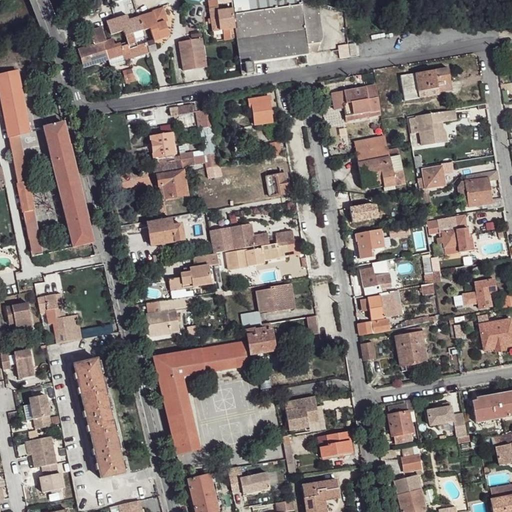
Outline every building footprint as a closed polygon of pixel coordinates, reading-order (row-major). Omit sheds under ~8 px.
[(214,0),(206,1),(212,32),(218,30),(221,30),(231,29),(235,29),(232,8),(216,10),(214,0)] [(232,8),(230,0),(214,0),(216,10),(232,8)] [(318,4),(303,0),(232,0),(237,28),(235,29),(238,42),(241,64),(253,62),(318,52),(322,32),(318,4)] [(152,12),(138,17),(139,19),(142,31),(149,29),(153,41),(169,37),(165,22),(166,21),(162,7),(152,10),(152,12)] [(139,19),(126,22),(127,28),(123,29),(125,36),(142,31),(139,19)] [(87,34),(91,47),(122,38),(125,36),(123,29),(127,28),(126,22),(87,34)] [(231,29),(221,30),(223,40),(233,38),(231,29)] [(183,43),(179,45),(183,71),(205,68),(202,47),(200,34),(192,35),(192,42),(183,43)] [(91,47),(78,51),(78,52),(83,67),(83,68),(123,55),(123,52),(126,51),(122,38),(91,47)] [(151,43),(144,45),(146,52),(153,50),(151,43)] [(126,51),(123,52),(123,55),(125,60),(147,54),(146,52),(144,45),(126,51)] [(78,52),(74,53),(79,68),(83,67),(78,52)] [(253,62),(241,64),(243,75),(255,73),(253,62)] [(447,69),(399,76),(403,102),(417,99),(417,93),(436,90),(437,93),(450,90),(447,69)] [(0,75),(0,97),(8,138),(9,138),(19,136),(30,134),(18,72),(0,75)] [(374,87),(331,94),(333,110),(343,109),(343,105),(350,104),(352,115),(377,112),(374,87)] [(436,90),(417,93),(417,99),(436,96),(437,93),(436,90)] [(269,97),(248,101),(250,109),(252,109),(255,126),(272,123),(269,106),(270,106),(269,97)] [(377,112),(352,115),(350,104),(343,105),(343,109),(345,116),(346,121),(378,116),(377,112)] [(196,106),(177,109),(179,116),(196,113),(196,106)] [(210,112),(200,114),(202,129),(213,127),(210,112)] [(456,112),(418,118),(420,134),(422,134),(423,146),(449,143),(447,132),(442,129),(440,129),(439,124),(458,121),(456,112)] [(44,128),(73,247),(93,242),(63,123),(44,128)] [(169,127),(160,128),(161,136),(151,137),(151,144),(153,152),(154,158),(174,155),(169,127)] [(19,136),(9,138),(18,184),(28,181),(19,136)] [(399,158),(389,159),(387,148),(385,137),(355,142),(359,164),(358,164),(363,188),(383,185),(384,189),(395,187),(392,174),(402,172),(399,158)] [(277,144),(269,146),(270,156),(279,155),(279,150),(277,144)] [(217,155),(204,157),(207,169),(219,167),(217,155)] [(194,159),(153,165),(159,202),(188,197),(184,168),(195,166),(194,159)] [(277,168),(264,169),(269,198),(287,195),(283,175),(279,175),(277,168)] [(440,168),(422,170),(423,178),(425,188),(426,191),(444,188),(440,168)] [(402,172),(392,174),(395,187),(405,185),(402,172)] [(486,179),(460,184),(457,189),(459,200),(463,200),(464,208),(487,205),(491,204),(491,202),(486,179)] [(17,184),(23,213),(34,211),(28,181),(18,184),(17,184)] [(500,200),(491,202),(491,204),(487,205),(488,209),(501,207),(500,200)] [(442,250),(443,249),(444,256),(471,252),(469,240),(466,240),(462,217),(428,223),(430,235),(439,233),(440,234),(441,238),(436,239),(437,245),(440,245),(442,250)] [(179,219),(147,224),(151,246),(182,240),(182,235),(179,219)] [(230,228),(208,232),(212,255),(216,254),(224,253),(234,251),(266,245),(264,234),(250,237),(248,225),(230,228)] [(409,227),(389,230),(390,237),(401,235),(401,237),(411,236),(409,227)] [(382,230),(355,234),(357,243),(358,243),(361,259),(372,257),(371,250),(385,248),(382,230)] [(292,231),(273,235),(275,243),(294,240),(292,231)] [(275,246),(225,254),(228,271),(248,268),(248,266),(263,264),(263,260),(301,254),(299,241),(294,242),(294,240),(275,243),(275,246)] [(212,255),(191,258),(193,268),(183,271),(183,274),(180,275),(180,278),(182,289),(211,283),(208,267),(218,265),(216,254),(212,255)] [(391,287),(389,274),(375,277),(373,268),(360,271),(366,297),(376,295),(375,287),(380,286),(381,290),(391,287)] [(180,278),(168,281),(170,291),(182,289),(180,278)] [(475,304),(477,310),(488,308),(486,295),(494,293),(492,281),(472,284),(474,294),(461,296),(462,306),(475,304)] [(290,284),(284,285),(286,297),(283,298),(286,311),(294,309),(290,284)] [(270,289),(255,292),(258,312),(258,313),(266,312),(267,314),(286,311),(283,298),(286,297),(284,285),(269,287),(270,289)] [(376,295),(366,297),(366,301),(369,312),(371,320),(396,315),(394,306),(392,292),(376,295)] [(61,294),(56,295),(59,314),(64,313),(61,294)] [(38,298),(41,315),(46,314),(48,325),(53,324),(56,344),(81,340),(79,332),(76,332),(73,316),(65,317),(64,313),(59,314),(56,295),(38,298)] [(511,296),(502,298),(505,310),(511,308),(511,296)] [(190,299),(179,301),(180,311),(191,309),(190,299)] [(161,314),(148,316),(150,336),(179,332),(178,328),(174,312),(180,311),(179,301),(159,303),(161,314)] [(369,312),(366,301),(360,302),(362,313),(369,312)] [(146,305),(148,316),(161,314),(159,303),(146,305)] [(28,305),(6,309),(11,334),(33,330),(28,305)] [(258,312),(247,314),(250,327),(260,325),(258,313),(258,312)] [(315,316),(305,317),(309,335),(319,334),(315,316)] [(485,316),(477,318),(482,351),(493,351),(493,352),(504,351),(504,348),(511,346),(511,343),(508,320),(486,323),(485,316)] [(387,321),(358,326),(360,338),(390,331),(387,321)] [(255,329),(246,330),(250,355),(274,351),(270,324),(263,325),(264,329),(256,331),(255,329)] [(423,333),(396,337),(400,366),(424,362),(421,340),(424,340),(423,333)] [(243,343),(154,359),(176,455),(198,450),(181,378),(247,365),(243,343)] [(372,344),(361,346),(364,362),(375,360),(372,344)] [(30,350),(1,356),(3,371),(18,368),(20,379),(36,376),(30,350)] [(124,473),(97,359),(73,365),(101,479),(124,473)] [(424,362),(400,366),(402,373),(426,369),(424,362)] [(511,392),(476,399),(478,411),(473,413),(475,424),(511,416),(511,392)] [(45,396),(29,399),(30,406),(33,420),(49,417),(50,417),(45,396)] [(314,401),(285,406),(286,411),(305,408),(315,406),(314,401)] [(30,406),(23,407),(26,422),(33,420),(30,406)] [(388,416),(394,447),(413,442),(408,413),(407,413),(406,406),(388,409),(389,416),(388,416)] [(305,408),(286,411),(289,430),(308,427),(305,408)] [(450,408),(426,412),(428,426),(452,422),(454,439),(456,439),(465,436),(464,432),(462,416),(451,417),(450,408)] [(49,417),(33,420),(35,430),(51,427),(49,417)] [(347,432),(325,436),(326,445),(328,456),(350,453),(347,432)] [(288,436),(282,437),(284,459),(286,465),(292,464),(288,436)] [(325,436),(317,437),(319,446),(326,445),(325,436)] [(510,436),(501,437),(501,446),(502,448),(508,447),(508,445),(511,444),(510,436)] [(51,438),(29,442),(32,456),(35,469),(57,464),(51,438)] [(326,445),(319,446),(320,457),(328,456),(326,445)] [(501,446),(495,448),(498,465),(511,462),(508,447),(502,448),(501,446)] [(419,456),(402,459),(403,472),(421,470),(419,456)] [(236,467),(225,470),(227,477),(231,492),(241,490),(242,494),(269,488),(265,473),(239,479),(236,467)] [(225,470),(218,471),(219,479),(227,477),(225,470)] [(60,473),(40,477),(43,492),(64,488),(60,473)] [(209,476),(188,481),(195,511),(214,511),(218,511),(209,476)] [(416,477),(394,482),(401,511),(423,511),(424,511),(416,477)] [(337,480),(302,485),(306,511),(326,511),(325,501),(339,498),(337,480)] [(511,511),(511,483),(490,487),(493,500),(490,500),(492,511),(511,511)] [(141,511),(139,500),(119,504),(120,511),(141,511)]
